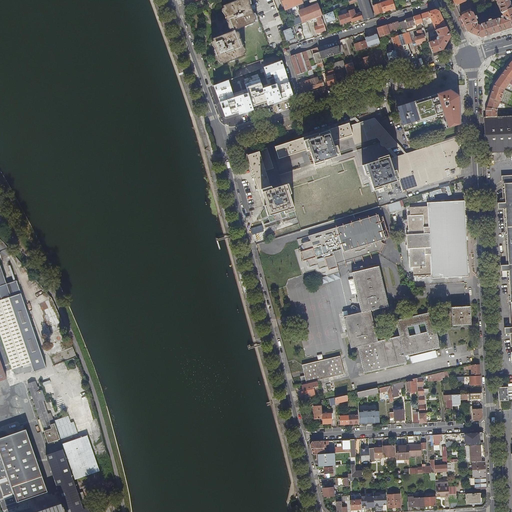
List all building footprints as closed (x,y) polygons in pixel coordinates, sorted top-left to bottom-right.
[(229,28),(230,33),(211,40),(213,45),(211,46),(216,61),(218,60),(220,65),(242,57),(240,52),(242,52),(236,36),(234,37),(232,32),(253,25),(251,20),(252,19),(246,3),(245,4),(243,0),(240,0),(221,7),(223,12),(221,13),(227,28),(229,28)] [(301,0),(281,0),(285,9),(303,2),(301,0)] [(313,9),(310,10),(313,19),(321,16),(323,15),(318,4),(317,2),(316,0),(313,0),(310,2),(313,9)] [(348,0),(349,1),(350,5),(358,2),(360,8),(360,10),(361,13),(363,18),(364,22),(374,19),(368,0),(348,0)] [(383,12),(395,8),(392,0),(390,0),(380,3),(383,12)] [(467,31),(481,37),(482,36),(511,26),(511,7),(509,0),(453,0),(455,5),(459,3),(459,4),(461,3),(463,3),(463,1),(466,0),(496,0),(501,13),(502,13),(503,16),(501,15),(501,16),(500,16),(500,17),(502,18),(499,19),(499,18),(495,19),(492,21),(491,19),(490,19),(488,19),(488,20),(488,22),(485,23),(481,24),(481,25),(479,26),(478,25),(477,25),(476,23),(477,22),(476,19),(477,19),(477,18),(477,16),(476,16),(475,16),(474,17),(471,11),(460,16),(467,31)] [(376,14),(383,12),(380,3),(373,6),(376,14)] [(337,10),(341,8),(339,4),(328,8),(330,13),(334,11),(337,10)] [(310,10),(299,14),(303,23),(307,21),(310,20),(311,20),(313,19),(310,10)] [(352,21),(352,22),(363,18),(361,13),(355,15),(354,10),(349,11),(350,13),(352,21)] [(436,30),(446,27),(442,18),(439,11),(435,10),(420,15),(422,19),(430,17),(436,30)] [(334,11),(330,13),(324,15),(327,23),(337,20),(334,11)] [(339,17),(341,24),(352,21),(350,13),(343,15),(339,17)] [(422,19),(420,15),(417,16),(413,17),(416,25),(423,23),(422,19)] [(317,33),(326,30),(324,24),(321,16),(313,19),(311,20),(312,21),(313,21),(313,22),(317,21),(318,26),(315,27),(317,33)] [(414,23),(412,17),(411,18),(405,19),(406,21),(408,27),(412,26),(411,24),(414,23)] [(301,24),(305,36),(311,34),(307,21),(303,23),(301,24)] [(402,34),(409,32),(409,29),(406,30),(405,29),(408,28),(408,27),(406,21),(399,23),(401,28),(402,34)] [(393,23),(388,25),(390,32),(401,28),(399,23),(398,22),(393,23)] [(301,24),(293,27),(295,33),(302,31),(301,24)] [(382,27),(377,28),(380,37),(390,33),(390,32),(388,25),(382,27)] [(292,27),(283,31),(287,41),(296,39),(292,27)] [(428,39),(433,53),(439,51),(441,50),(443,50),(451,36),(448,32),(446,27),(436,30),(438,37),(437,37),(437,38),(436,39),(436,40),(431,42),(428,33),(426,33),(428,39)] [(413,42),(413,44),(417,43),(417,44),(421,42),(421,41),(428,39),(426,33),(423,34),(422,30),(420,30),(417,31),(418,36),(411,38),(413,42)] [(406,44),(413,42),(411,38),(409,32),(402,34),(391,37),(392,39),(393,42),(395,47),(395,48),(406,44)] [(354,44),(356,51),(368,47),(366,40),(366,39),(364,39),(365,41),(362,42),(363,44),(359,45),(358,43),(354,44)] [(395,48),(395,50),(403,48),(405,54),(404,55),(405,55),(411,54),(408,46),(407,47),(406,44),(395,48)] [(321,59),(341,53),(339,46),(318,52),(321,59)] [(308,71),(320,68),(323,67),(321,59),(318,52),(317,48),(311,50),(314,58),(316,65),(311,67),(306,51),(297,54),(292,56),(291,56),(291,58),(294,66),(297,75),(308,71)] [(395,50),(398,59),(404,57),(403,55),(404,55),(405,54),(403,48),(395,50)] [(393,60),(398,59),(395,50),(387,52),(389,59),(392,58),(393,60)] [(370,52),(372,58),(373,58),(375,64),(384,62),(382,55),(379,56),(378,54),(375,55),(376,57),(374,58),(372,51),(370,52)] [(361,61),(363,68),(372,65),(370,59),(371,59),(370,56),(363,58),(364,60),(361,61)] [(346,67),(345,65),(343,60),(340,61),(332,64),(332,65),(334,70),(334,71),(346,67)] [(511,63),(511,62),(502,73),(511,79),(511,63)] [(346,67),(348,75),(356,73),(353,63),(345,65),(346,67)] [(332,85),(338,83),(335,75),(334,71),(334,70),(328,72),(329,74),(325,75),(328,83),(329,83),(330,85),(332,85)] [(443,73),(390,90),(406,140),(464,121),(448,72),(443,73)] [(343,81),(344,81),(343,78),(344,78),(342,73),(335,75),(338,83),(343,81)] [(498,79),(494,85),(504,89),(508,83),(511,85),(511,79),(502,73),(498,79)] [(310,80),(313,88),(319,87),(323,85),(322,80),(319,81),(317,77),(310,80)] [(234,89),(231,79),(214,84),(217,94),(234,89)] [(300,83),(303,92),(307,91),(313,88),(310,80),(300,83)] [(492,92),(490,97),(499,101),(499,102),(504,89),(494,85),(492,92)] [(488,102),(487,107),(497,109),(499,101),(490,97),(488,102)] [(486,110),(486,117),(497,116),(497,109),(487,107),(486,110)] [(486,117),(484,117),(485,136),(486,153),(511,151),(511,115),(497,116),(486,117)] [(391,147),(397,145),(375,119),(350,127),(349,123),(348,123),(292,141),(275,147),(279,158),(296,153),(307,149),(307,150),(310,149),(315,165),(325,162),(324,160),(341,155),(337,145),(335,146),(333,143),(349,138),(349,136),(351,135),(353,135),(355,144),(377,137),(381,142),(383,145),(384,145),(385,145),(386,145),(387,148),(391,147)] [(390,160),(396,181),(399,180),(403,192),(451,177),(459,174),(458,138),(394,159),(390,160)] [(271,225),(297,217),(295,210),(290,194),(292,193),(289,183),(273,189),(272,186),(271,186),(269,181),(265,169),(270,167),(265,150),(247,155),(257,185),(264,206),(265,206),(271,225)] [(396,181),(390,160),(388,155),(378,158),(378,160),(362,165),(366,175),(369,174),(374,190),(384,187),(383,185),(396,181)] [(511,183),(505,183),(506,202),(498,202),(498,208),(506,208),(509,264),(501,265),(501,271),(510,270),(511,313),(511,326),(505,326),(505,332),(511,332),(511,183)] [(432,198),(435,197),(434,194),(442,191),(441,188),(430,192),(432,198)] [(399,201),(388,204),(390,212),(401,209),(401,206),(403,206),(402,200),(399,201)] [(433,278),(464,276),(469,276),(464,201),(428,203),(429,206),(410,207),(410,215),(408,215),(409,239),(411,238),(411,244),(410,245),(411,268),(414,268),(414,276),(432,275),(433,278)] [(378,215),(309,236),(311,241),(302,244),(305,251),(301,252),(303,261),(307,260),(310,267),(318,265),(319,269),(328,266),(329,270),(338,268),(337,264),(377,251),(380,253),(385,244),(382,242),(381,240),(386,239),(378,215)] [(252,228),(254,234),(265,230),(263,224),(252,228)] [(0,262),(0,293),(2,300),(0,300),(0,330),(3,340),(2,340),(7,354),(8,354),(13,369),(31,363),(35,372),(47,368),(17,282),(8,285),(0,262)] [(358,346),(364,370),(365,373),(407,363),(406,360),(405,356),(441,347),(432,312),(396,320),(400,336),(378,341),(371,311),(389,306),(379,267),(352,273),(354,279),(357,294),(362,312),(344,317),(351,348),(358,346)] [(357,294),(354,279),(349,280),(352,295),(357,294)] [(52,333),(65,328),(53,299),(40,304),(42,310),(43,310),(50,327),(52,333)] [(472,325),(470,306),(452,307),(453,327),(472,325)] [(54,366),(77,357),(73,347),(50,356),(54,366)] [(437,357),(436,353),(436,351),(411,357),(411,359),(412,363),(437,357)] [(303,384),(344,374),(340,356),(302,365),(305,375),(301,376),(303,384)] [(77,357),(54,366),(57,372),(80,363),(77,357)] [(474,364),(471,365),(472,375),(480,374),(480,368),(480,364),(474,364)] [(437,373),(428,375),(428,377),(429,380),(434,379),(442,377),(442,376),(445,376),(444,372),(437,373)] [(420,420),(420,423),(427,423),(426,413),(425,413),(424,393),(428,392),(428,389),(424,389),(424,388),(423,388),(423,379),(426,378),(425,376),(423,377),(417,378),(418,391),(419,412),(420,420)] [(481,385),(480,376),(470,376),(470,385),(481,385)] [(418,391),(417,378),(410,380),(410,381),(407,382),(407,391),(418,391)] [(44,381),(47,394),(54,392),(51,380),(44,381)] [(317,381),(302,384),(303,390),(302,391),(303,396),(305,396),(305,399),(315,396),(314,389),(313,387),(315,386),(318,386),(317,381)] [(400,388),(404,388),(403,381),(392,384),(393,390),(396,389),(397,396),(401,396),(400,388)] [(36,382),(29,385),(41,419),(39,420),(43,432),(45,431),(49,444),(60,440),(55,424),(51,425),(43,402),(46,401),(43,391),(40,392),(39,390),(40,389),(40,387),(38,388),(36,382)] [(393,401),(393,397),(391,387),(392,386),(391,385),(380,388),(381,393),(387,391),(389,398),(390,398),(390,401),(393,401)] [(499,397),(499,400),(508,400),(508,387),(499,388),(499,391),(499,397)] [(359,397),(378,393),(377,388),(361,391),(358,392),(359,397)] [(347,401),(347,394),(335,397),(335,403),(346,400),(346,401),(347,401)] [(458,410),(461,410),(461,399),(460,394),(452,395),(452,400),(453,404),(458,404),(458,403),(459,403),(460,406),(458,406),(458,410)] [(61,408),(68,405),(65,395),(57,397),(61,408)] [(318,401),(314,402),(315,418),(319,418),(322,418),(322,414),(321,400),(318,401)] [(380,403),(359,404),(360,423),(380,422),(380,403)] [(394,418),(394,421),(404,420),(404,409),(394,409),(394,412),(394,418)] [(482,409),(473,409),(474,420),(476,420),(480,420),(482,417),(482,409)] [(323,419),(323,423),(332,423),(331,416),(333,416),(333,414),(322,414),(322,418),(323,419)] [(348,415),(349,424),(358,423),(358,414),(348,415)] [(340,424),(349,424),(348,415),(340,415),(340,424)] [(55,421),(61,439),(78,433),(74,422),(71,423),(69,416),(55,421)] [(0,461),(9,489),(40,478),(24,431),(0,439),(0,461)] [(461,433),(461,445),(463,445),(466,445),(484,444),(483,433),(483,432),(461,433)] [(433,435),(434,445),(439,445),(439,439),(442,439),(442,434),(433,435)] [(63,444),(75,479),(99,471),(87,436),(63,444)] [(351,452),(350,439),(343,439),(343,446),(334,447),(335,452),(351,452)] [(355,439),(350,439),(351,452),(351,464),(352,473),(352,477),(360,476),(362,476),(362,471),(355,471),(355,465),(356,464),(355,439)] [(329,445),(329,440),(323,440),(313,441),(311,444),(313,454),(318,454),(330,453),(330,449),(328,449),(328,447),(324,447),(324,444),(326,444),(327,444),(327,445),(329,445)] [(416,446),(409,446),(409,456),(422,455),(421,444),(416,444),(416,446)] [(484,444),(466,445),(466,458),(470,458),(470,461),(472,461),(481,460),(481,453),(484,453),(484,450),(484,444)] [(394,445),(384,446),(384,457),(395,456),(394,445)] [(409,445),(396,446),(396,459),(410,458),(409,456),(409,446),(409,445)] [(369,449),(370,461),(382,461),(382,465),(383,465),(384,465),(384,457),(383,457),(382,447),(369,448),(369,449)] [(361,449),(361,462),(370,461),(369,449),(367,449),(365,450),(365,449),(361,449)] [(83,509),(63,450),(56,452),(47,456),(65,511),(89,511),(88,507),(83,509)] [(318,454),(319,466),(343,464),(342,460),(336,461),(335,452),(330,453),(318,454)] [(425,463),(422,463),(422,466),(423,473),(426,473),(426,470),(428,470),(428,472),(435,472),(435,465),(435,460),(431,460),(431,466),(425,466),(425,463)] [(481,460),(472,461),(473,477),(486,477),(485,470),(485,461),(481,461),(481,460)] [(0,484),(9,511),(16,508),(9,489),(0,461),(0,484)] [(333,467),(325,468),(325,473),(326,472),(327,475),(327,477),(329,476),(329,475),(333,475),(333,467)] [(338,478),(339,486),(349,486),(348,477),(346,477),(338,478)] [(475,488),(486,487),(486,482),(486,477),(473,477),(469,478),(470,485),(475,485),(475,488)] [(436,486),(436,496),(444,496),(444,497),(449,496),(449,494),(449,488),(448,486),(448,485),(436,486)] [(333,487),(323,488),(324,492),(324,497),(335,496),(333,487)] [(481,502),(480,492),(465,493),(466,503),(481,502)] [(350,495),(350,509),(362,509),(362,506),(361,496),(361,495),(361,494),(350,495)] [(383,504),(387,504),(386,494),(381,494),(381,495),(374,496),(374,506),(380,506),(383,505),(383,504)] [(389,508),(401,507),(400,494),(388,494),(389,508)] [(413,506),(424,506),(424,497),(413,498),(413,494),(408,494),(409,506),(413,506)] [(347,510),(350,509),(350,495),(343,495),(343,501),(336,501),(337,511),(338,511),(347,511),(347,510)] [(370,507),(374,506),(374,496),(367,497),(367,495),(365,496),(361,496),(362,506),(366,505),(368,505),(368,507),(370,507)] [(424,497),(424,506),(436,505),(435,497),(424,497)]
